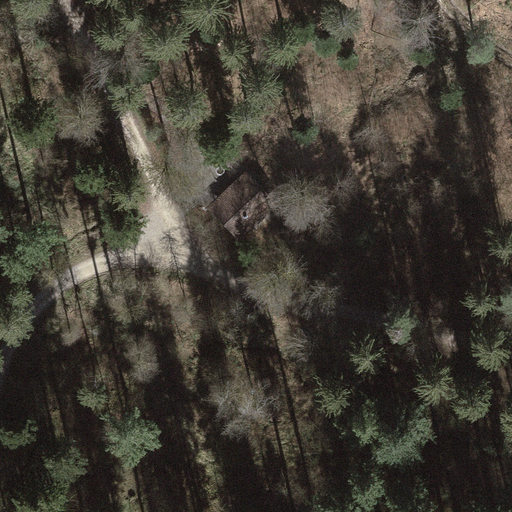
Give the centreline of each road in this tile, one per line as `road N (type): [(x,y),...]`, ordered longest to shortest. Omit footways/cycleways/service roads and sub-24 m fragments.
road 1 (track): [(0,366),(40,298),(63,280),(145,254),(423,334),(511,340)]
road 2 (track): [(174,258),(165,199),(68,0)]
